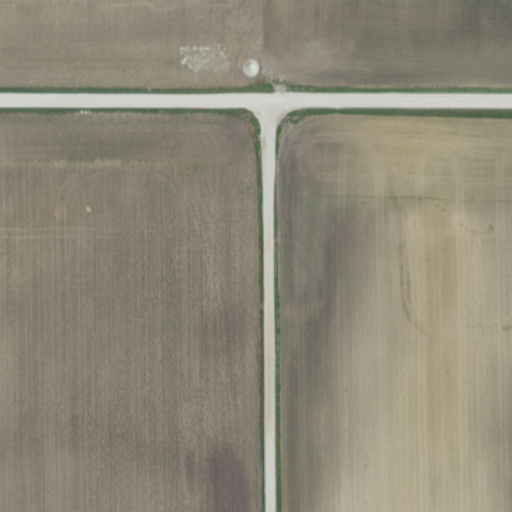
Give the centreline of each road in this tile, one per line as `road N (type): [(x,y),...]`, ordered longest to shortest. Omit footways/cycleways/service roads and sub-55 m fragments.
road 1 (residential): [(0,96),(511,98)]
road 2 (residential): [(270,511),(266,97)]
